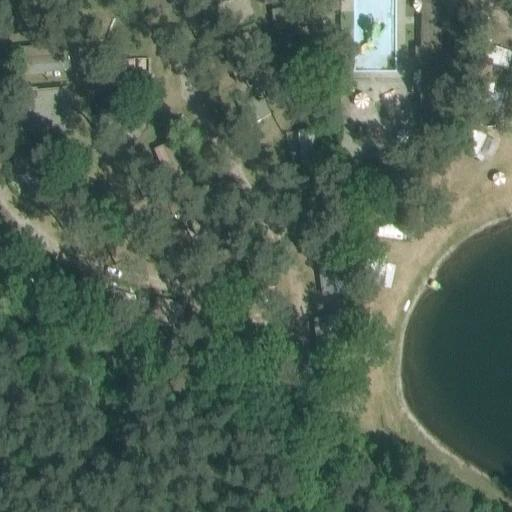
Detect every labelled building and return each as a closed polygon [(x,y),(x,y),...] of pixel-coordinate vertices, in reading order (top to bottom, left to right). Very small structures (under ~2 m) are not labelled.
[(441,130),(442,0),(419,0),(419,49),(416,49),(416,68),(419,68),(418,130),(441,130)] [(67,48),(25,50),(26,75),(68,73),(67,48)] [(13,139),(69,133),(64,89),(8,95),(13,139)] [(337,262),(319,267),(325,293),(343,288),(337,262)] [(340,342),(339,318),(317,319),(318,343),(340,342)]
